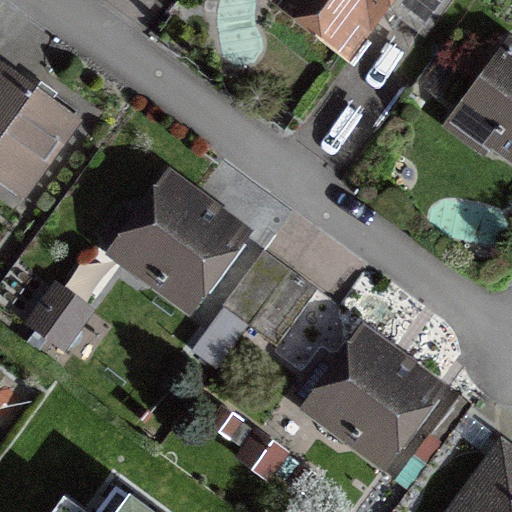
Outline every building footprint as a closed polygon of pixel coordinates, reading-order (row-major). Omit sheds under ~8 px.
[(277,0),(276,1),(343,50),(380,0),(277,0)] [(494,130),(486,141),(511,160),(511,53),(507,50),(464,108),(494,130)] [(38,87),(31,96),(0,72),(0,174),(20,189),(68,123),(46,106),(52,97),(38,87)] [(148,229),(124,262),(185,307),(237,237),(166,184),(139,222),(148,229)] [(219,310),(246,330),(273,350),(315,293),(303,284),(287,273),(276,265),(260,253),(219,310)] [(56,291),(29,328),(58,349),(85,312),(56,291)] [(379,463),(432,392),(360,340),(334,376),(317,364),(292,398),(379,463)] [(235,461),(264,481),(282,457),(253,436),(235,461)] [(511,511),(511,462),(499,453),(456,511),(511,511)] [(149,511),(115,486),(95,511),(149,511)]
